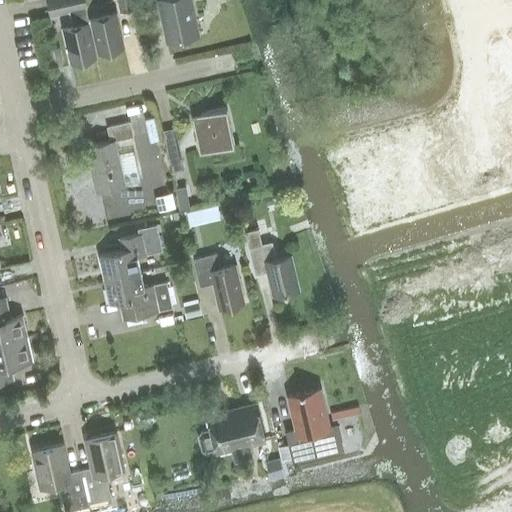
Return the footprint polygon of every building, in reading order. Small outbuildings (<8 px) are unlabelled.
[(84,0),(46,0),(50,15),(86,7),(84,0)] [(134,10),(132,0),(117,0),(120,13),(134,10)] [(167,41),(197,34),(190,0),(162,0),(159,1),(158,0),(145,0),(149,16),(161,13),(167,41)] [(98,53),(124,47),(116,12),(90,18),(98,53)] [(88,22),(62,27),(70,63),(96,57),(88,22)] [(59,48),(46,51),(49,67),(62,64),(59,48)] [(511,50),(504,52),(507,69),(500,70),(505,99),(511,98),(511,50)] [(199,151),(234,143),(227,107),(202,113),(193,126),(199,151)] [(144,119),(150,142),(159,140),(154,117),(144,119)] [(114,141),(133,136),(129,122),(107,127),(110,141),(86,147),(96,191),(124,184),(114,141)] [(184,169),(175,128),(162,130),(172,172),(184,169)] [(414,137),(380,144),(384,163),(398,160),(405,194),(440,187),(440,189),(455,186),(452,172),(449,172),(445,149),(417,154),(414,137)] [(125,154),(130,178),(143,175),(137,151),(125,154)] [(155,196),(159,212),(175,208),(172,192),(155,196)] [(264,196),(262,199),(263,203),(266,204),(274,202),(276,199),(275,196),(271,194),(264,196)] [(112,222),(124,221),(122,202),(110,204),(112,222)] [(232,207),(220,204),(218,214),(231,216),(232,207)] [(188,225),(204,221),(201,211),(186,215),(188,225)] [(99,255),(104,280),(140,271),(137,256),(162,250),(156,225),(137,229),(139,234),(119,238),(122,250),(99,255)] [(258,229),(244,232),(254,275),(267,271),(273,295),(298,289),(290,256),(276,259),(273,246),(262,249),(258,229)] [(217,253),(193,259),(200,286),(213,283),(219,308),(243,302),(234,265),(220,268),(217,253)] [(144,286),(140,271),(104,280),(109,304),(120,301),(123,318),(172,307),(166,281),(144,286)] [(0,343),(27,337),(22,315),(10,318),(6,298),(0,299),(0,343)] [(201,315),(198,303),(183,306),(186,318),(201,315)] [(27,337),(0,343),(0,380),(13,378),(10,364),(32,359),(27,337)] [(289,462),(338,451),(341,446),(336,425),(328,427),(319,388),(303,391),(303,390),(299,391),(299,392),(288,395),(296,427),(282,431),(289,462)] [(208,418),(211,430),(201,432),(199,436),(202,450),(206,453),(216,450),(216,453),(231,449),(234,461),(253,457),(250,445),(264,441),(255,403),(238,407),(238,410),(208,418)] [(80,470),(88,507),(112,501),(105,473),(124,469),(116,431),(84,439),(91,468),(80,470)] [(65,511),(88,507),(80,470),(70,473),(63,443),(31,451),(40,488),(59,484),(65,511)] [(272,476),(283,474),(280,459),(269,461),(272,476)]
